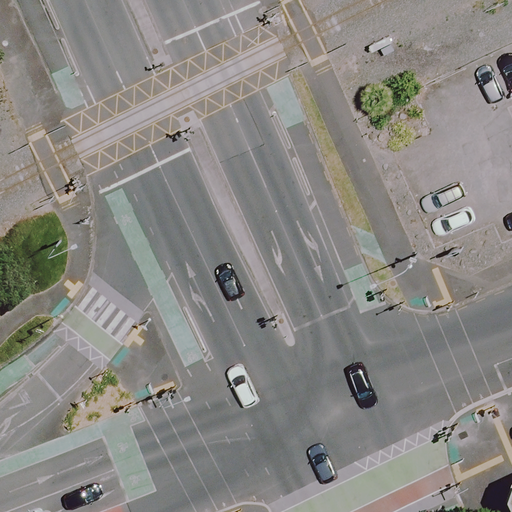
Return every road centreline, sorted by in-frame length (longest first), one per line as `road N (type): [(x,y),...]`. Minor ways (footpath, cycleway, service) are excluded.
road 1 (secondary): [(183,0),(356,394)]
road 2 (secondary): [(0,431),(97,337),(143,252),(164,178)]
road 3 (secondary): [(283,429),(164,178)]
road 4 (secondary): [(283,429),(98,511)]
road 5 (secondary): [(164,178),(84,0)]
road 6 (residential): [(356,394),(511,330)]
road 7 (secondary): [(356,394),(407,511)]
